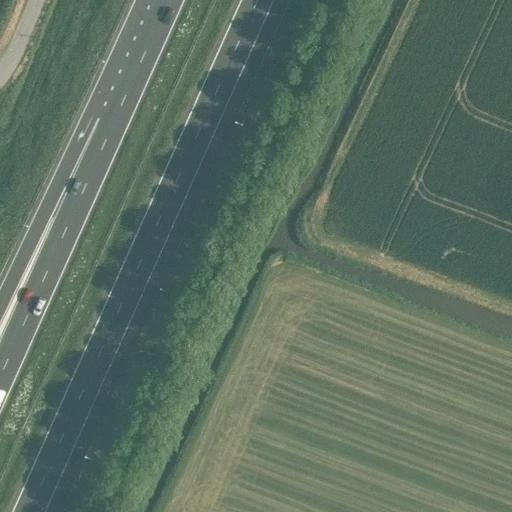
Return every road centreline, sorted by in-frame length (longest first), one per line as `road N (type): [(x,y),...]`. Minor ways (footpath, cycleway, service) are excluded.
road 1 (motorway): [(22,511),(250,0)]
road 2 (motorway): [(113,115),(0,370)]
road 3 (motorway): [(113,115),(0,299)]
road 4 (motorway): [(165,0),(113,115)]
